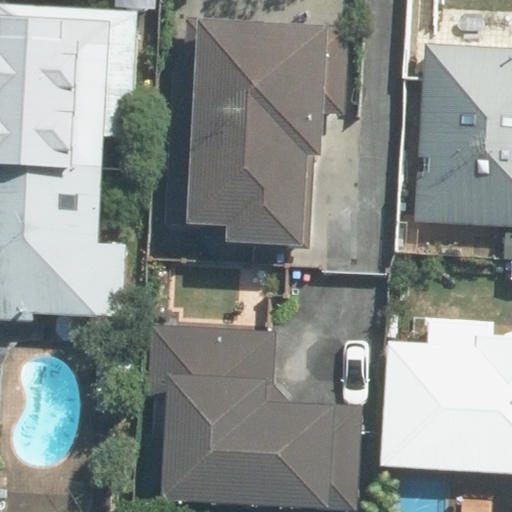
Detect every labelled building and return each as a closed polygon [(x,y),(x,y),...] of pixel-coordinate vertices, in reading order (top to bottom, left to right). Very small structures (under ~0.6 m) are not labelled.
[(45,309),(108,313),(118,134),(146,136),(153,12),(0,3),(0,320),(45,323),(45,309)] [(183,69),(179,222),(250,224),(250,240),(323,242),(326,149),(349,150),(352,18),(218,14),(217,70),(183,69)] [(511,45),(432,43),(426,221),(511,224),(511,45)] [(503,321),(437,318),(436,336),(396,334),(390,464),(511,469),(511,330),(503,330),(503,321)] [(370,507),(375,402),(282,397),(286,330),(152,324),(148,404),(183,406),(179,497),(370,507)] [(6,511),(9,411),(0,411),(0,511),(6,511)]
